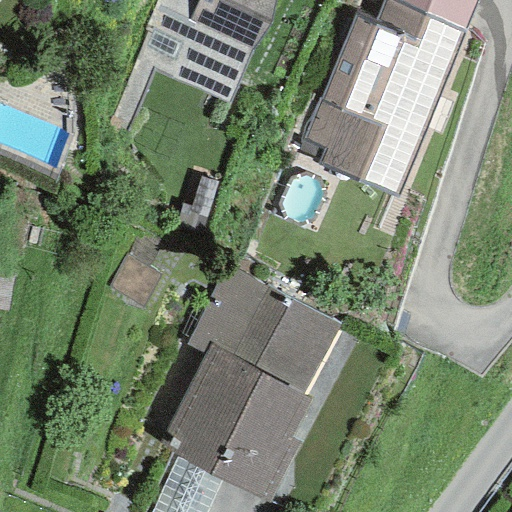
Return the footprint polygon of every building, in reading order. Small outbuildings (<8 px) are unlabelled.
[(154,0),(143,29),(147,31),(106,125),(126,134),(153,68),(227,102),(249,47),(271,16),(273,0),(154,0)] [(396,198),(464,31),(387,0),(384,0),(375,21),(353,12),(300,141),(323,150),(316,166),(396,198)] [(387,0),(464,31),(476,0),(387,0)] [(193,229),(197,214),(206,216),(216,183),(198,178),(190,207),(181,205),(176,224),(193,229)] [(141,310),(160,276),(124,256),(105,289),(141,310)] [(338,326),(224,266),(183,343),(205,355),(163,434),(179,443),(173,455),(266,504),(299,443),(288,437),(308,400),(301,396),(338,326)]
